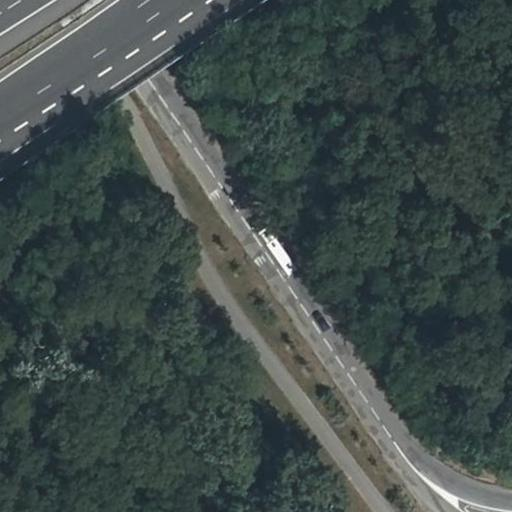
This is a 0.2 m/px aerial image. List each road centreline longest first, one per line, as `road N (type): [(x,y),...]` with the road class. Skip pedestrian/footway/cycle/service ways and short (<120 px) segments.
road 1 (tertiary): [(382,426),(92,0)]
road 2 (motorway): [(0,116),(173,0)]
road 3 (tertiary): [(511,502),(473,494),(382,426)]
